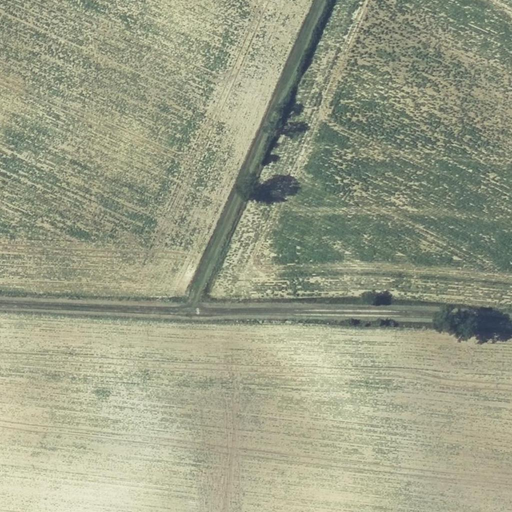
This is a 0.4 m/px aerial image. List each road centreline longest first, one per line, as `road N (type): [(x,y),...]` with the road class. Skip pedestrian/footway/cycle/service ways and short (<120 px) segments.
road 1 (track): [(195,312),(338,0)]
road 2 (track): [(195,312),(511,322)]
road 3 (track): [(0,302),(195,312)]
